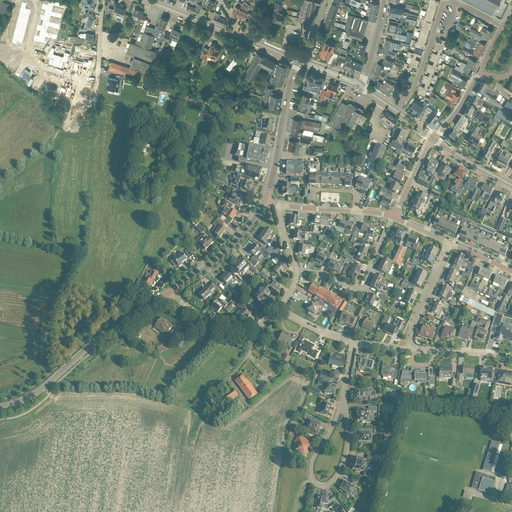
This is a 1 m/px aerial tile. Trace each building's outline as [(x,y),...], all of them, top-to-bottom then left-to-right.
[(83,0),(81,4),(86,7),(83,14),(88,16),(83,28),(91,29),(95,19),(94,18),(94,17),(93,14),(96,6),(93,5),(95,0),(83,0)] [(194,5),(196,0),(195,0),(185,0),(185,2),(187,3),(185,10),(192,13),(195,6),(194,5)] [(199,8),(202,0),(196,0),(194,5),(195,6),(192,13),(194,13),(198,15),(200,8),(199,8)] [(212,1),(212,0),(203,0),(202,5),(206,7),(207,6),(211,9),(215,3),(212,1)] [(286,15),(292,16),(293,11),(287,9),(286,13),(284,13),(285,11),(282,11),(282,12),(281,12),(283,4),(282,4),(283,2),(278,0),(277,3),(275,2),(273,11),(274,11),(272,20),(277,22),(277,21),(284,23),(286,15)] [(293,11),(292,16),(298,18),(298,20),(297,20),(297,21),(298,20),(301,21),(301,24),(301,25),(302,25),(302,26),(307,27),(307,26),(308,27),(308,26),(309,26),(309,23),(313,24),(313,25),(314,25),(315,18),(316,15),(317,15),(317,14),(316,14),(317,11),(318,11),(318,10),(317,10),(318,6),(319,6),(320,6),(319,6),(320,2),(321,1),(321,2),(322,2),(322,1),(322,0),(323,0),(324,0),(323,0),(303,0),(303,1),(302,1),(302,2),(303,2),(302,5),(301,5),(301,6),(302,6),(301,10),(300,9),(300,10),(299,14),(298,14),(297,14),(297,12),(293,11)] [(330,28),(339,6),(341,1),(340,1),(341,0),(328,0),(324,13),(327,14),(322,25),(324,26),(324,27),(328,28),(328,27),(330,28)] [(417,41),(414,40),(413,46),(416,47),(424,49),(423,49),(425,44),(430,30),(429,30),(430,25),(431,25),(431,24),(432,20),(433,20),(436,8),(437,6),(436,5),(438,1),(438,0),(437,0),(426,0),(426,3),(428,4),(427,8),(424,16),(422,15),(418,27),(421,28),(417,41)] [(490,0),(463,0),(479,8),(492,15),(495,8),(496,9),(496,8),(495,7),(497,5),(498,6),(499,4),(490,0)] [(43,4),(42,9),(46,10),(52,11),(53,6),(63,8),(64,7),(64,6),(65,3),(49,1),(48,5),(43,4)] [(232,14),(237,16),(241,8),(242,6),(243,4),(238,1),(236,6),(235,6),(234,8),(234,9),(232,14)] [(348,6),(344,5),(345,3),(341,1),(339,6),(346,9),(348,6)] [(8,10),(10,5),(3,2),(0,10),(0,11),(6,14),(8,10)] [(22,2),(19,13),(29,15),(31,10),(25,8),(27,3),(22,2)] [(368,2),(366,11),(369,12),(377,13),(378,4),(368,2)] [(242,6),(237,16),(245,19),(246,17),(249,18),(251,13),(248,12),(247,12),(251,5),(247,3),(245,7),(242,6)] [(407,13),(407,12),(402,11),(403,7),(390,5),(388,14),(389,16),(406,20),(410,21),(416,22),(418,16),(411,14),(407,13)] [(126,24),(129,15),(126,14),(124,14),(124,16),(122,15),(124,10),(115,6),(114,10),(109,8),(107,13),(113,16),(114,14),(123,18),(122,23),(123,23),(126,24)] [(139,11),(140,10),(135,8),(131,16),(133,16),(132,18),(133,19),(133,20),(137,22),(134,33),(139,35),(144,21),(140,19),(143,13),(139,11)] [(40,14),(39,19),(43,20),(49,22),(51,16),(61,18),(62,14),(52,11),(46,10),(44,15),(40,14)] [(369,12),(366,11),(365,15),(368,16),(368,20),(375,21),(377,13),(369,12)] [(212,21),(226,27),(229,21),(219,17),(221,14),(216,12),(212,21)] [(347,35),(357,38),(362,40),(368,20),(349,14),(345,25),(335,22),(334,26),(348,30),(347,35)] [(400,27),(398,27),(398,23),(402,24),(403,19),(396,18),(389,16),(388,20),(389,20),(387,27),(385,33),(393,35),(392,38),(402,40),(404,41),(406,35),(400,33),(401,29),(400,27)] [(139,44),(151,48),(155,37),(160,39),(164,28),(165,28),(166,26),(165,26),(168,19),(161,17),(157,26),(156,26),(154,29),(145,26),(139,44)] [(38,24),(36,30),(40,31),(46,32),(48,26),(59,29),(60,24),(49,22),(43,20),(42,26),(38,24)] [(482,35),(484,36),(488,38),(492,31),(486,29),(488,26),(484,24),(480,32),(484,33),(482,35)] [(475,36),(480,38),(482,34),(471,28),(469,32),(472,34),(475,36)] [(165,32),(163,36),(165,37),(163,40),(168,42),(168,41),(171,43),(172,40),(176,42),(180,32),(172,29),(170,34),(165,32)] [(35,35),(34,40),(44,43),(45,37),(56,39),(57,35),(46,32),(40,31),(39,36),(35,35)] [(86,33),(85,38),(78,38),(78,36),(72,36),(72,42),(87,44),(87,43),(93,43),(94,41),(93,40),(94,34),(86,33)] [(14,35),(12,43),(16,44),(17,41),(22,42),(24,37),(14,35)] [(385,38),(383,47),(393,50),(393,48),(397,50),(397,49),(398,49),(399,48),(398,47),(400,42),(392,40),(385,38)] [(440,38),(439,39),(442,40),(441,43),(438,42),(437,41),(436,43),(433,49),(438,51),(441,52),(442,52),(444,46),(448,48),(450,42),(440,38)] [(482,50),(485,44),(479,41),(476,40),(475,42),(468,39),(466,42),(468,43),(468,42),(469,43),(482,50)] [(0,41),(0,47),(5,49),(5,52),(6,53),(4,60),(10,62),(10,63),(16,64),(17,59),(18,59),(20,51),(11,48),(12,45),(0,41)] [(125,66),(122,74),(141,80),(147,82),(151,70),(154,65),(158,53),(155,52),(150,50),(135,44),(130,42),(130,44),(127,43),(126,46),(125,47),(125,48),(124,51),(126,52),(126,53),(134,57),(132,61),(130,60),(129,63),(131,64),(129,68),(125,66)] [(333,46),(330,44),(325,42),(320,55),(327,58),(330,50),(331,51),(333,46)] [(351,50),(358,52),(363,53),(366,44),(358,42),(356,48),(352,47),(351,50)] [(469,43),(468,42),(468,43),(466,42),(464,46),(470,49),(470,48),(472,49),(475,50),(474,53),(479,56),(482,50),(469,43)] [(204,47),(202,52),(200,57),(202,58),(202,59),(205,61),(207,56),(211,58),(210,59),(215,61),(220,50),(214,47),(215,47),(214,46),(212,45),(211,46),(210,46),(209,49),(204,47)] [(52,47),(47,56),(50,57),(48,64),(55,66),(59,51),(58,55),(53,53),(55,48),(52,47)] [(384,61),(393,64),(395,64),(397,56),(396,56),(396,55),(395,55),(396,52),(392,51),(393,50),(383,47),(382,52),(391,55),(391,56),(385,55),(384,61)] [(424,49),(416,47),(414,53),(408,51),(406,56),(412,58),(415,59),(416,56),(420,57),(421,56),(424,49)] [(463,47),(462,50),(471,55),(473,52),(463,47)] [(158,53),(160,54),(160,55),(165,57),(167,53),(162,51),(163,49),(160,48),(158,53)] [(362,64),(350,60),(351,58),(343,54),(344,50),(341,48),(337,59),(346,63),(344,68),(359,74),(362,64)] [(59,51),(55,66),(62,68),(64,61),(66,62),(67,62),(69,53),(65,52),(63,56),(58,55),(59,51)] [(197,59),(199,52),(196,51),(191,64),(190,66),(193,67),(194,64),(194,62),(194,63),(195,61),(196,59),(196,58),(197,59)] [(446,53),(442,52),(441,52),(438,51),(436,54),(433,52),(432,54),(429,60),(433,62),(437,63),(440,57),(444,59),(446,53)] [(241,68),(239,71),(244,74),(244,76),(252,81),(260,66),(269,70),(268,72),(269,73),(271,70),(275,62),(265,57),(257,52),(254,56),(246,71),(241,68)] [(468,61),(466,64),(473,68),(476,61),(470,58),(469,58),(465,56),(464,59),(468,61)] [(234,57),(227,68),(231,72),(239,60),(234,57)] [(412,58),(409,64),(405,62),(403,67),(411,70),(412,70),(411,70),(412,67),(416,68),(416,67),(417,67),(419,60),(415,59),(412,58)] [(73,60),(71,68),(76,70),(76,71),(81,72),(81,71),(85,72),(86,66),(94,68),(95,63),(91,62),(91,60),(88,59),(87,61),(84,60),(83,63),(73,60)] [(111,62),(108,70),(122,74),(125,66),(111,62)] [(271,70),(269,73),(270,82),(271,82),(277,84),(282,86),(285,75),(288,67),(288,66),(277,63),(275,62),(271,70)] [(427,65),(425,71),(429,73),(433,74),(435,68),(440,70),(442,64),(437,63),(433,62),(432,65),(429,63),(428,65),(427,65)] [(378,63),(374,70),(387,76),(389,73),(389,72),(383,68),(384,66),(378,63)] [(393,64),(392,67),(389,72),(389,73),(387,76),(384,83),(371,77),(369,81),(376,85),(375,86),(389,95),(400,73),(399,73),(401,66),(393,64)] [(473,68),(466,64),(465,67),(461,65),(459,68),(463,70),(470,74),(473,68)] [(457,84),(459,85),(463,87),(467,80),(465,79),(466,76),(453,69),(449,76),(459,81),(457,84)] [(371,77),(384,83),(387,76),(374,70),(371,77)] [(423,76),(421,82),(425,84),(429,85),(431,79),(436,81),(438,75),(433,74),(429,73),(428,76),(424,74),(424,76),(423,76)] [(303,88),(311,91),(319,93),(324,79),(308,75),(308,74),(306,75),(306,76),(305,81),(303,85),(303,88)] [(32,81),(30,84),(34,86),(44,89),(45,87),(48,76),(42,75),(41,78),(36,77),(35,82),(32,81)] [(111,91),(116,92),(121,92),(122,85),(119,84),(121,76),(117,75),(116,79),(108,78),(106,88),(111,89),(111,91)] [(48,76),(45,87),(56,90),(58,85),(53,84),(54,78),(48,76)] [(72,84),(64,82),(63,87),(60,87),(59,93),(65,95),(64,96),(73,99),(75,91),(71,90),(71,88),(72,84)] [(453,93),(457,87),(447,82),(445,87),(446,88),(446,89),(445,88),(442,94),(447,96),(447,97),(450,99),(455,102),(459,96),(453,93)] [(328,83),(325,93),(325,94),(322,93),(319,101),(318,104),(322,105),(323,102),(324,98),(328,99),(329,97),(332,98),(333,96),(336,97),(338,93),(335,93),(337,86),(328,83)] [(419,87),(417,93),(425,96),(427,90),(432,92),(434,86),(429,85),(425,84),(424,87),(420,85),(420,87),(419,87)] [(484,95),(487,96),(490,91),(487,89),(481,85),(477,93),(481,95),(483,96),(484,95)] [(89,101),(91,93),(91,92),(88,92),(89,89),(85,88),(86,87),(85,87),(85,88),(83,87),(82,91),(76,89),(75,92),(74,98),(74,99),(77,100),(77,102),(78,102),(81,103),(84,104),(85,101),(86,100),(89,101)] [(266,87),(263,100),(266,100),(266,103),(264,104),(264,106),(265,108),(278,111),(281,97),(275,95),(275,94),(275,93),(271,93),(272,88),(266,87)] [(249,95),(260,98),(262,91),(251,88),(249,95)] [(490,91),(487,96),(496,101),(499,96),(490,91)] [(310,101),(312,97),(302,94),(300,100),(313,104),(313,102),(310,101)] [(411,104),(408,109),(412,112),(419,102),(415,98),(411,104)] [(472,101),(470,105),(474,107),(476,108),(478,109),(479,106),(483,108),(486,110),(488,111),(491,105),(485,102),(484,104),(483,104),(479,102),(480,101),(478,100),(474,98),(473,98),(471,101),(472,101)] [(313,105),(313,104),(300,100),(298,105),(298,106),(306,108),(307,104),(309,105),(312,106),(313,105)] [(329,124),(333,126),(348,131),(355,121),(362,125),(364,121),(367,116),(364,115),(363,111),(361,111),(360,113),(356,110),(357,110),(353,108),(353,107),(347,103),(346,104),(341,102),(338,108),(330,121),(329,124)] [(419,102),(412,112),(417,115),(420,110),(424,105),(419,102)] [(306,108),(298,106),(296,112),(304,114),(306,108)] [(431,112),(425,119),(429,122),(434,116),(435,116),(437,113),(427,106),(426,109),(431,112)] [(468,108),(464,115),(468,118),(470,119),(472,115),(476,117),(478,118),(477,118),(487,124),(488,123),(489,124),(492,119),(480,113),(479,115),(478,114),(474,112),(474,111),(473,110),(468,108)] [(383,112),(381,114),(383,115),(382,117),(384,119),(381,122),(385,125),(392,115),(386,111),(385,113),(383,112)] [(495,116),(508,124),(511,119),(498,111),(495,116)] [(442,113),(437,120),(441,123),(446,116),(442,113)] [(392,115),(385,125),(388,127),(391,124),(393,126),(394,124),(397,120),(392,115)] [(462,117),(453,130),(457,134),(460,130),(463,132),(465,129),(462,128),(463,127),(468,120),(462,117)] [(256,132),(262,133),(266,134),(266,130),(272,132),(274,122),(260,119),(259,125),(261,126),(264,127),(263,129),(257,128),(256,132)] [(293,119),(290,132),(291,132),(295,133),(299,134),(299,133),(302,134),(301,138),(310,139),(323,142),(324,137),(314,134),(312,133),(313,131),(318,132),(320,123),(316,122),(305,120),(304,121),(293,119)] [(473,135),(469,141),(473,143),(472,145),(473,146),(479,150),(485,141),(476,136),(479,131),(480,129),(475,126),(471,132),(474,133),(473,135)] [(398,130),(396,134),(392,144),(394,145),(395,143),(401,145),(406,133),(398,130)] [(457,134),(453,130),(448,137),(456,142),(463,132),(460,130),(457,134)] [(262,133),(256,132),(255,139),(259,139),(257,145),(261,145),(261,146),(269,147),(271,138),(264,136),(264,137),(261,136),(262,133)] [(289,140),(288,146),(306,149),(306,145),(303,144),(299,143),(299,142),(289,140)] [(484,153),(482,158),(483,158),(482,159),(484,160),(485,159),(487,161),(490,157),(492,154),(489,153),(491,150),(493,151),(497,144),(495,143),(491,141),(490,144),(484,153)] [(268,153),(268,150),(249,146),(249,147),(240,145),(237,157),(240,157),(239,162),(246,164),(247,161),(265,165),(267,158),(268,158),(269,153),(268,153)] [(368,165),(367,169),(377,174),(379,169),(378,168),(386,149),(376,145),(368,165)] [(414,154),(417,149),(417,148),(418,148),(414,146),(411,145),(407,151),(405,154),(409,156),(411,153),(414,154)] [(306,149),(288,146),(287,149),(294,150),(293,154),(305,155),(306,149)] [(505,153),(502,152),(501,155),(500,155),(498,160),(507,165),(511,157),(510,156),(505,153)] [(403,171),(405,168),(400,165),(402,162),(398,160),(395,167),(403,171)] [(426,172),(432,175),(438,165),(431,161),(427,167),(428,168),(426,172)] [(287,162),(287,168),(284,167),(283,167),(282,167),(282,168),(282,169),(283,169),(284,169),(286,169),(286,174),(300,175),(300,174),(302,174),(303,173),(304,173),(304,172),(305,172),(305,171),(306,170),(306,169),(305,168),(305,167),(304,166),(303,165),(301,165),(302,163),(287,162)] [(389,177),(397,180),(401,182),(404,176),(396,172),(398,169),(389,165),(388,166),(385,164),(384,167),(387,169),(392,171),(389,177)] [(250,168),(250,169),(247,168),(237,165),(235,172),(242,175),(255,180),(256,177),(259,178),(261,170),(250,168)] [(429,183),(427,187),(431,189),(435,180),(438,181),(440,178),(441,178),(442,176),(445,177),(446,175),(448,176),(451,170),(451,169),(447,167),(446,168),(446,169),(442,167),(438,175),(435,173),(433,177),(432,177),(429,183)] [(455,182),(450,191),(460,196),(461,193),(465,184),(461,182),(462,180),(464,177),(466,173),(458,168),(455,173),(452,179),(455,182)] [(250,184),(244,181),(240,180),(242,175),(235,172),(234,176),(234,177),(233,176),(232,176),(232,177),(231,177),(230,178),(230,179),(231,180),(231,181),(232,181),(230,187),(233,189),(240,191),(241,192),(242,189),(248,191),(250,192),(253,185),(250,184)] [(358,188),(361,189),(365,179),(360,177),(361,175),(357,173),(355,172),(355,180),(358,181),(356,186),(358,187),(358,188)] [(345,174),(345,185),(345,186),(351,187),(352,180),(353,180),(353,175),(349,175),(349,176),(346,176),(346,174),(345,174)] [(419,178),(417,182),(427,187),(429,183),(419,178)] [(365,179),(361,189),(365,191),(365,190),(367,191),(371,182),(365,179)] [(465,184),(461,193),(464,194),(465,194),(467,189),(473,192),(474,192),(475,189),(476,187),(477,186),(478,183),(478,182),(474,180),(474,181),(470,179),(468,182),(467,181),(466,182),(465,184)] [(389,191),(391,191),(396,194),(399,186),(394,184),(395,183),(389,180),(387,182),(392,184),(392,185),(389,191)] [(474,201),(478,203),(480,198),(484,199),(486,194),(490,196),(492,193),(494,188),(485,184),(482,191),(479,190),(477,194),(474,201)] [(390,206),(393,200),(388,197),(389,194),(387,193),(380,191),(377,196),(384,199),(381,205),(385,207),(386,204),(390,206)] [(241,206),(244,198),(238,195),(238,196),(232,193),(230,197),(227,196),(226,199),(241,206)] [(419,193),(415,200),(425,205),(427,206),(432,197),(426,194),(425,196),(423,195),(419,193)] [(493,198),(493,197),(490,202),(496,205),(498,201),(502,203),(505,196),(499,193),(495,199),(493,198)] [(413,199),(411,203),(413,204),(412,208),(415,210),(416,211),(415,211),(417,216),(418,217),(423,216),(422,213),(425,208),(424,207),(425,205),(415,200),(413,199)] [(236,213),(232,211),(235,205),(225,200),(224,201),(223,202),(224,203),(221,208),(225,210),(222,215),(227,218),(226,220),(231,223),(236,213)] [(288,226),(295,227),(295,226),(300,226),(301,222),(302,222),(302,220),(306,221),(307,214),(298,213),(297,217),(291,216),(291,220),(289,220),(288,226)] [(434,224),(439,227),(442,219),(443,217),(441,216),(440,218),(437,217),(433,224),(434,224)] [(464,219),(457,216),(456,218),(453,224),(450,232),(455,234),(459,227),(456,225),(458,222),(462,223),(462,222),(464,219)] [(321,226),(322,218),(316,217),(315,220),(311,219),(310,226),(311,227),(310,233),(313,233),(313,232),(314,232),(315,227),(316,226),(321,227),(321,226)] [(212,232),(216,235),(219,238),(226,230),(221,226),(222,225),(223,225),(225,223),(219,218),(213,225),(216,227),(212,232)] [(496,232),(501,233),(506,220),(501,218),(496,232)] [(439,227),(445,229),(448,222),(442,219),(439,227)] [(340,233),(343,234),(347,223),(345,223),(345,222),(341,221),(339,228),(342,229),(340,233)] [(445,229),(450,232),(453,224),(448,222),(445,229)] [(353,236),(355,232),(351,230),(353,225),(349,224),(347,223),(343,234),(347,235),(349,235),(350,235),(353,236)] [(358,233),(366,236),(369,226),(363,224),(361,230),(360,229),(358,233)] [(196,228),(201,234),(205,231),(200,225),(196,228)] [(459,236),(465,238),(468,231),(465,229),(465,226),(461,225),(458,231),(461,233),(459,236)] [(369,226),(366,236),(373,238),(374,235),(373,235),(375,229),(369,226)] [(259,239),(264,243),(267,245),(275,235),(266,229),(259,239)] [(390,240),(396,242),(400,244),(405,233),(397,230),(395,233),(394,233),(390,240)] [(465,238),(470,241),(475,231),(473,230),(472,232),(468,231),(465,238)] [(470,241),(476,243),(480,234),(475,231),(470,241)] [(294,239),(294,240),(300,241),(300,240),(304,241),(306,234),(301,233),(295,232),(294,236),(293,236),(293,239),(294,239)] [(200,236),(202,238),(196,244),(203,252),(205,250),(206,250),(213,244),(210,240),(206,235),(205,236),(203,233),(200,236)] [(476,243),(482,246),(486,236),(484,235),(483,238),(480,236),(481,234),(480,234),(476,243)] [(410,236),(407,243),(413,246),(412,249),(417,251),(420,244),(417,243),(419,240),(410,236)] [(482,246),(487,249),(491,241),(488,240),(489,238),(486,236),(482,246)] [(487,249),(493,251),(497,244),(491,241),(487,249)] [(368,251),(364,249),(366,245),(363,244),(362,245),(354,244),(354,245),(358,246),(358,247),(359,247),(358,249),(360,250),(359,254),(352,251),(355,253),(365,257),(367,257),(368,254),(367,253),(368,251)] [(493,251),(499,254),(502,246),(497,244),(493,251)] [(262,254),(267,258),(270,254),(262,247),(260,250),(255,245),(252,248),(251,247),(247,251),(251,254),(252,253),(255,256),(254,257),(257,260),(262,254)] [(310,246),(305,245),(305,246),(300,246),(299,254),(305,255),(305,250),(309,251),(308,254),(313,255),(314,248),(311,247),(311,246),(310,246)] [(274,258),(280,252),(282,249),(279,246),(271,255),(274,258)] [(502,246),(499,254),(505,256),(508,249),(502,246)] [(424,253),(434,258),(436,255),(435,254),(437,251),(430,247),(427,254),(424,253)] [(329,260),(329,259),(332,254),(331,254),(332,251),(328,249),(326,252),(325,251),(323,255),(323,256),(319,254),(316,261),(323,264),(326,258),(329,260)] [(177,254),(179,257),(174,260),(173,257),(170,259),(174,266),(177,264),(179,267),(182,265),(181,264),(187,260),(181,251),(177,254)] [(277,262),(284,255),(280,252),(274,258),(273,259),(277,262)] [(334,271),(338,261),(339,261),(333,258),(335,254),(332,253),(332,254),(329,259),(332,260),(332,261),(331,261),(328,268),(334,271)] [(355,253),(353,258),(356,259),(356,260),(363,263),(364,261),(365,261),(366,258),(365,257),(355,253)] [(434,258),(424,253),(421,260),(431,264),(432,260),(433,261),(434,258)] [(456,260),(474,268),(477,262),(473,260),(471,263),(463,260),(465,257),(458,254),(457,254),(456,257),(457,258),(456,260)] [(249,262),(255,267),(256,265),(256,266),(259,262),(257,260),(254,257),(249,262)] [(400,266),(401,264),(401,263),(398,262),(393,260),(391,262),(384,258),(381,265),(391,269),(394,263),(399,266),(400,266)] [(234,267),(238,271),(243,276),(244,275),(244,276),(250,269),(255,274),(258,271),(251,265),(249,268),(241,260),(234,267)] [(468,270),(467,274),(470,276),(474,268),(456,260),(455,262),(454,261),(453,262),(452,264),(453,265),(459,268),(460,266),(466,269),(468,270)] [(341,271),(343,272),(345,268),(343,266),(344,264),(338,261),(334,271),(340,274),(341,271)] [(282,263),(272,273),(276,277),(278,275),(280,277),(283,273),(282,272),(284,270),(285,271),(287,268),(282,263)] [(354,264),(351,271),(358,274),(361,268),(354,264)] [(391,269),(381,265),(378,270),(385,274),(385,273),(386,274),(385,276),(391,279),(395,281),(396,282),(398,279),(388,275),(391,269)] [(482,280),(483,278),(487,271),(481,268),(478,276),(477,277),(482,280)] [(147,273),(141,285),(149,289),(157,274),(159,271),(154,269),(153,271),(151,271),(149,274),(147,273)] [(451,270),(448,276),(459,281),(459,280),(458,280),(459,277),(456,276),(457,273),(451,270)] [(263,271),(260,274),(267,280),(270,277),(263,271)] [(358,274),(351,271),(349,276),(356,280),(358,274)] [(418,271),(415,278),(423,281),(425,278),(424,278),(426,275),(427,275),(418,271)] [(487,271),(483,278),(489,281),(492,273),(487,271)] [(232,278),(230,276),(227,273),(221,279),(229,287),(233,283),(234,284),(236,282),(232,278)] [(383,286),(386,280),(390,282),(391,279),(385,276),(383,279),(382,278),(376,275),(373,281),(382,285),(383,286)] [(493,283),(499,285),(502,278),(497,275),(493,283)] [(459,281),(448,276),(448,278),(446,277),(445,280),(446,281),(452,284),(453,282),(457,284),(459,281)] [(423,281),(415,278),(412,284),(421,288),(420,287),(421,284),(422,284),(423,281)] [(502,278),(499,285),(505,288),(508,280),(502,278)] [(382,285),(373,281),(370,287),(378,290),(377,292),(383,295),(384,293),(380,290),(382,285)] [(263,289),(261,292),(266,297),(272,291),(266,285),(266,286),(263,283),(260,286),(263,289)] [(481,283),(478,288),(477,291),(485,294),(487,289),(484,287),(485,285),(481,283)] [(337,309),(342,312),(347,304),(343,301),(321,287),(320,288),(313,284),(308,292),(330,305),(337,309)] [(210,285),(199,295),(204,300),(211,294),(210,294),(214,290),(219,294),(221,292),(214,285),(212,287),(210,285)] [(451,293),(453,290),(444,286),(443,286),(441,289),(442,289),(441,292),(447,294),(448,294),(452,296),(453,294),(451,293)] [(228,291),(236,299),(239,296),(230,288),(228,291)] [(268,299),(266,297),(261,292),(258,289),(252,295),(255,298),(260,303),(263,300),(265,302),(268,299)] [(406,290),(404,296),(415,301),(416,298),(415,297),(417,294),(418,294),(408,289),(407,290),(406,290)] [(491,294),(493,290),(488,289),(486,295),(493,298),(494,296),(491,294)] [(452,296),(448,294),(447,294),(441,292),(440,293),(439,293),(438,296),(439,297),(443,299),(448,301),(449,298),(450,299),(451,298),(452,296)] [(364,303),(369,305),(372,306),(374,301),(378,302),(379,299),(368,294),(364,303)] [(504,295),(496,312),(504,316),(505,313),(501,311),(508,297),(504,295)] [(415,301),(404,296),(401,302),(404,303),(404,304),(412,307),(411,307),(413,303),(413,304),(415,301)] [(219,298),(217,302),(212,307),(211,308),(214,311),(215,309),(218,312),(223,307),(229,313),(235,307),(230,302),(227,305),(219,298)] [(249,300),(246,303),(253,310),(256,307),(249,300)] [(472,301),(469,300),(467,305),(467,306),(466,309),(471,311),(473,308),(472,308),(475,302),(472,301)] [(242,312),(238,316),(244,321),(249,315),(245,310),(247,308),(240,301),(236,305),(235,306),(242,312)] [(318,303),(316,302),(314,305),(311,303),(307,310),(310,312),(308,314),(313,317),(318,309),(322,311),(324,307),(318,303)] [(437,302),(434,307),(442,311),(445,312),(446,310),(442,307),(443,304),(437,302)] [(480,305),(475,302),(472,308),(473,308),(478,310),(480,305)] [(334,314),(337,309),(330,305),(327,310),(332,313),(334,314)] [(362,315),(364,309),(360,307),(356,316),(360,318),(362,315)] [(442,311),(434,307),(431,313),(440,317),(442,311)] [(496,312),(488,308),(486,314),(494,317),(496,312)] [(343,313),(342,317),(339,321),(345,324),(346,323),(352,326),(351,327),(352,327),(355,319),(343,313)] [(496,313),(491,326),(493,327),(499,329),(503,316),(496,313)] [(385,316),(380,326),(384,328),(383,330),(386,332),(388,333),(388,334),(392,336),(393,335),(394,333),(396,328),(387,324),(390,318),(385,316)] [(475,337),(479,339),(479,340),(483,342),(487,333),(486,333),(490,322),(483,319),(479,318),(477,323),(483,326),(481,329),(478,328),(475,337)] [(165,336),(170,339),(173,335),(169,331),(171,328),(166,324),(167,323),(161,319),(155,326),(166,335),(165,336)] [(363,323),(364,324),(362,327),(372,331),(375,325),(374,324),(375,322),(371,320),(370,322),(365,320),(364,323),(363,323)] [(449,324),(443,321),(441,326),(445,328),(442,336),(450,340),(451,338),(452,336),(451,336),(452,336),(454,337),(457,330),(450,327),(449,324)] [(460,332),(458,337),(459,337),(459,336),(463,337),(462,338),(467,340),(469,334),(472,335),(474,330),(474,328),(468,326),(463,324),(462,328),(460,332)] [(431,329),(425,326),(424,325),(420,334),(425,336),(425,335),(431,338),(431,339),(436,329),(432,327),(431,329)] [(499,334),(497,338),(500,340),(503,336),(511,341),(511,328),(507,326),(505,329),(502,327),(498,334),(499,334)] [(285,346),(290,348),(295,338),(295,337),(292,335),(291,337),(283,333),(278,341),(286,345),(285,346)] [(312,349),(314,346),(313,347),(309,344),(309,343),(305,341),(304,343),(301,342),(296,351),(300,354),(302,351),(308,354),(307,355),(315,359),(318,352),(312,349)] [(156,347),(158,350),(160,353),(165,350),(161,344),(156,347)] [(281,360),(287,363),(290,357),(285,354),(281,360)] [(338,366),(338,367),(342,368),(344,359),(332,355),(329,363),(338,366)] [(358,371),(371,373),(373,361),(368,360),(368,361),(366,360),(366,359),(361,358),(358,371)] [(387,378),(387,377),(392,377),(391,379),(395,379),(396,376),(396,371),(389,370),(390,364),(383,363),(381,376),(382,376),(382,377),(383,377),(383,378),(387,378)] [(466,378),(474,378),(474,373),(474,368),(463,367),(463,374),(466,374),(466,378)] [(481,368),(481,378),(490,379),(489,382),(493,382),(494,378),(494,377),(494,373),(493,373),(493,367),(486,367),(486,368),(484,368),(483,368),(482,368),(481,368)] [(428,374),(426,374),(426,381),(429,381),(429,385),(434,385),(435,377),(433,377),(433,374),(433,369),(429,368),(428,374)] [(426,381),(426,374),(415,374),(415,369),(411,369),(411,372),(402,371),(400,385),(404,387),(406,380),(411,380),(411,382),(415,382),(415,381),(417,381),(417,383),(425,383),(425,381),(426,381)] [(452,369),(440,369),(439,380),(445,380),(445,378),(452,378),(452,369)] [(498,380),(497,383),(501,384),(502,382),(507,382),(506,384),(511,384),(511,373),(511,374),(504,373),(499,372),(499,377),(498,380)] [(235,381),(238,385),(249,400),(258,394),(250,384),(247,380),(246,380),(242,376),(235,381)] [(326,379),(319,378),(318,385),(322,386),(321,389),(323,391),(324,391),(324,392),(325,392),(325,393),(328,394),(328,393),(334,395),(337,387),(333,386),(333,385),(327,383),(327,384),(325,383),(326,379)] [(474,384),(470,397),(475,398),(479,386),(474,384)] [(354,396),(354,400),(355,400),(355,401),(367,401),(367,396),(370,396),(370,394),(373,394),(374,389),(365,388),(365,390),(363,390),(363,392),(356,391),(356,395),(355,395),(355,396),(354,396)] [(218,400),(221,404),(223,407),(229,402),(235,410),(237,409),(232,400),(238,396),(233,389),(218,400)] [(239,400),(238,399),(233,402),(237,408),(242,405),(239,400)] [(320,413),(323,414),(327,416),(331,405),(326,404),(327,401),(321,399),(319,405),(323,406),(320,413)] [(208,409),(215,418),(220,414),(213,405),(208,409)] [(357,421),(362,421),(362,423),(366,423),(366,422),(368,422),(368,418),(369,418),(369,417),(371,417),(371,416),(373,416),(373,412),(377,412),(377,407),(369,407),(368,411),(365,411),(365,410),(361,410),(361,411),(357,411),(356,415),(358,415),(358,416),(357,416),(357,421)] [(223,419),(225,421),(232,415),(231,414),(232,412),(230,410),(229,411),(224,414),(226,416),(223,419)] [(313,435),(314,434),(316,435),(317,434),(318,435),(319,431),(321,427),(315,424),(317,420),(307,415),(305,419),(308,424),(305,430),(310,432),(310,433),(313,435)] [(358,443),(363,443),(366,443),(366,442),(370,442),(371,434),(372,434),(372,430),(363,430),(363,433),(360,433),(360,436),(358,436),(358,443)] [(299,454),(301,455),(305,457),(308,451),(307,451),(309,446),(304,444),(306,439),(301,437),(298,435),(294,443),(299,445),(296,451),(300,453),(299,454)] [(483,470),(500,475),(509,446),(492,441),(483,470)] [(353,469),(356,470),(356,471),(360,472),(360,471),(364,472),(366,460),(355,458),(353,469)] [(472,488),(479,490),(478,491),(478,490),(478,491),(481,492),(481,491),(489,494),(492,495),(492,492),(493,490),(494,490),(495,487),(494,487),(494,484),(495,484),(496,482),(495,482),(496,478),(477,472),(472,488)] [(346,497),(347,498),(349,495),(350,495),(351,494),(353,495),(356,491),(354,490),(355,489),(353,488),(357,482),(352,479),(349,483),(346,481),(339,491),(343,493),(342,495),(346,497)] [(463,497),(470,499),(472,492),(465,490),(463,497)] [(329,508),(337,503),(334,498),(328,502),(329,498),(319,496),(317,509),(323,509),(323,504),(327,505),(329,508)]
